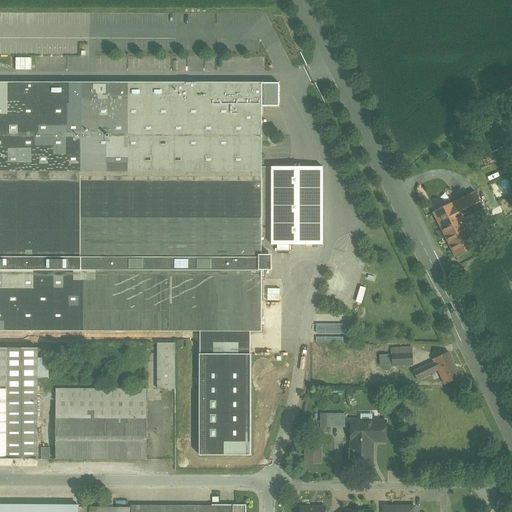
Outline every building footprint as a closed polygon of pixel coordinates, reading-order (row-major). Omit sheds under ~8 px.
[(262,270),(266,270),(272,270),(272,254),(266,254),(262,254),(262,176),(262,107),(279,107),(279,83),(253,83),(97,83),(97,82),(81,82),(0,82),(0,330),(81,331),(200,331),(200,455),(251,455),(251,331),(262,331),(262,270)] [(272,244),(324,244),(324,167),(272,167),(272,244)] [(476,191),(455,202),(462,215),(465,221),(486,211),(476,191)] [(455,202),(434,212),(441,226),(462,215),(455,202)] [(462,215),(441,226),(456,257),(478,246),(465,221),(462,215)] [(352,328),(317,328),(317,342),(352,342),(352,328)] [(176,343),(158,343),(158,389),(176,389),(176,343)] [(38,348),(0,347),(0,458),(38,458),(38,348)] [(413,347),(392,348),(392,354),(387,355),(387,366),(414,364),(413,347)] [(449,352),(434,359),(435,361),(414,371),(418,380),(439,371),(445,384),(461,377),(449,352)] [(359,385),(370,385),(370,360),(359,360),(359,385)] [(147,388),(56,388),(56,418),(147,418),(147,388)] [(345,414),(327,414),(327,426),(327,427),(345,427),(345,414)] [(147,418),(56,418),(56,459),(147,459),(147,418)] [(387,421),(352,421),(352,466),(372,466),(372,441),(386,441),(386,431),(387,431),(387,421)] [(314,446),(307,446),(307,462),(319,462),(319,446),(316,446),(316,445),(314,445),(314,446)] [(51,447),(42,447),(42,459),(51,459),(51,447)] [(114,496),(102,496),(102,507),(114,507),(114,496)] [(82,511),(82,503),(1,503),(0,511),(82,511)]
